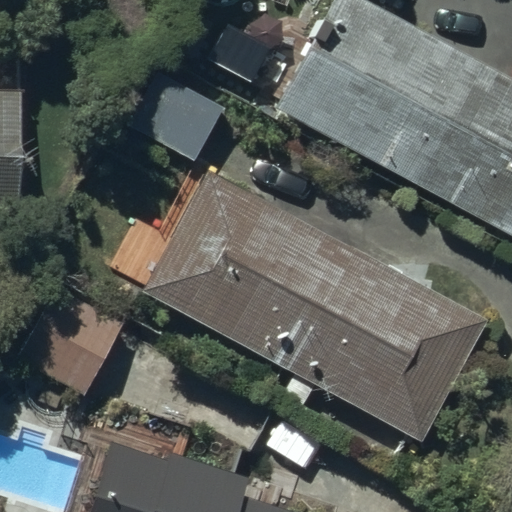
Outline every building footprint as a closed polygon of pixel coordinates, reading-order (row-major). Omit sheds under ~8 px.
[(511,85),(351,0),(330,0),(270,113),(511,241),(511,85)] [(191,164),(221,109),(152,72),(122,128),(191,164)] [(18,92),(0,91),(0,216),(16,217),(18,92)] [(484,323),(203,174),(138,295),(165,309),(156,326),(182,340),(191,324),(419,444),(484,323)] [(13,361),(81,398),(120,327),(52,289),(13,361)] [(161,469),(110,452),(99,483),(95,481),(84,511),(284,511),(240,497),(246,478),(167,452),(161,469)]
